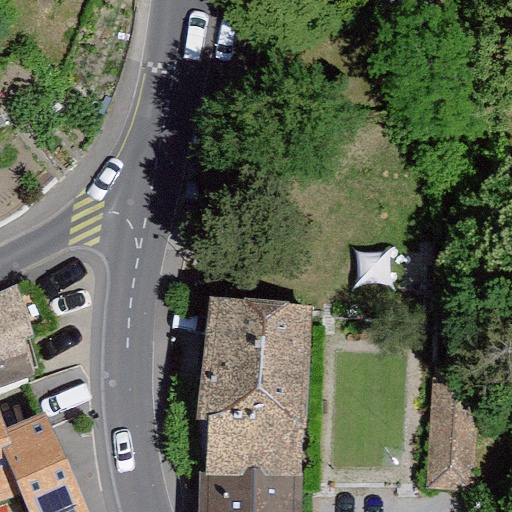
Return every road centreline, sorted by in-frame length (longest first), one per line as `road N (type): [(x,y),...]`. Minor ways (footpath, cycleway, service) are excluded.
road 1 (tertiary): [(150,193),(130,430),(147,511)]
road 2 (tertiary): [(185,0),(150,193)]
road 3 (unclassified): [(150,193),(0,269)]
